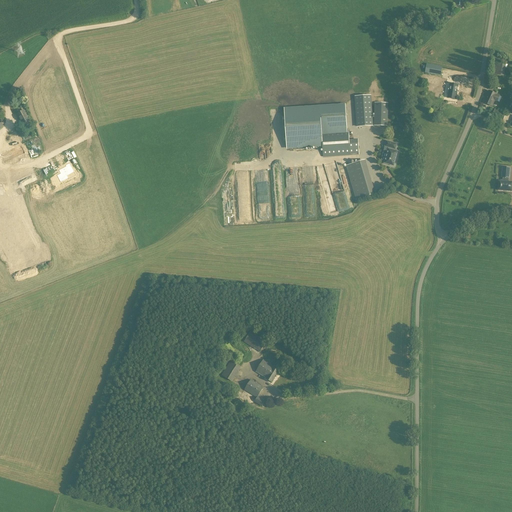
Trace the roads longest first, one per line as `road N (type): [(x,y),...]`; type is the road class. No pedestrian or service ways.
road 1 (unclassified): [(415,511),(418,290),(444,238)]
road 2 (unclassified): [(444,238),(436,226),(438,193),(475,107),(494,0)]
